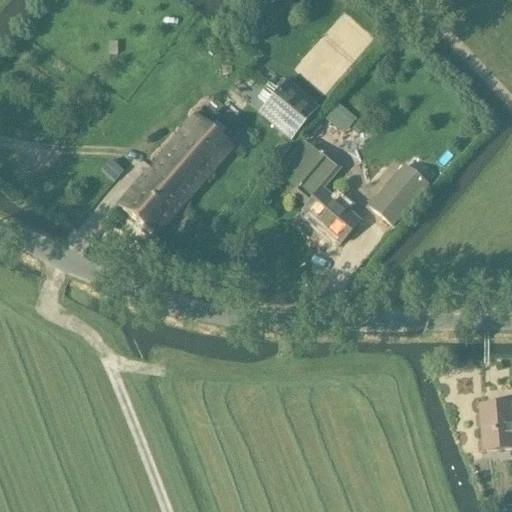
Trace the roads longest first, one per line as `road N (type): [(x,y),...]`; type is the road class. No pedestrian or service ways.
road 1 (unclassified): [(511,322),(229,315),(158,300),(0,228)]
road 2 (track): [(163,511),(102,350),(44,308),(63,259)]
road 3 (track): [(511,104),(415,0)]
